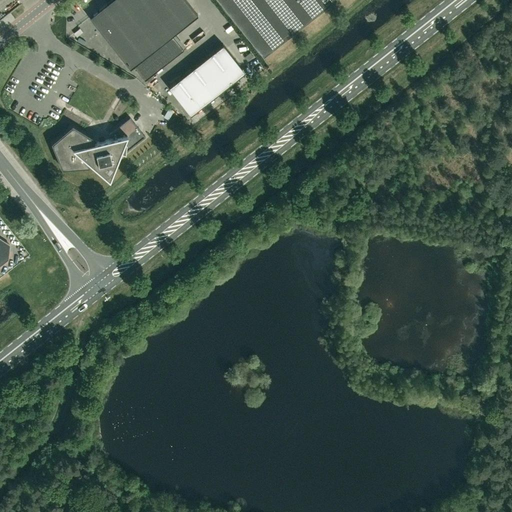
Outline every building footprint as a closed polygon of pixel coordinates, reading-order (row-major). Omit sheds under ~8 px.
[(186,0),(110,0),(89,17),(130,68),(134,65),(145,78),(183,48),(173,36),(172,35),(198,14),(186,0)] [(335,0),(218,0),(263,57),(335,0)] [(190,115),(245,72),(223,43),(168,87),(190,115)] [(169,118),(174,111),(171,108),(165,115),(169,118)] [(130,117),(109,134),(112,134),(113,138),(107,140),(107,139),(106,139),(104,137),(101,137),(98,138),(97,142),(97,141),(96,142),(94,143),(93,141),(93,140),(97,139),(72,125),(51,143),(62,169),(90,167),(88,164),(89,162),(110,180),(113,170),(121,151),(124,152),(124,153),(145,136),(130,117)] [(0,265),(8,259),(9,245),(0,238),(0,265)]
